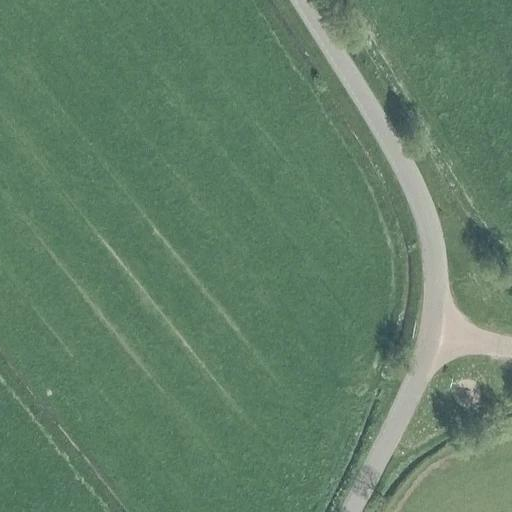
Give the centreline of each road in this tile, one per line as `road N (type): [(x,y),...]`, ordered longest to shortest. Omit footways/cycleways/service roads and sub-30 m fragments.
road 1 (tertiary): [(431,331),(436,275),(428,222),(404,165),(301,0)]
road 2 (tertiary): [(351,511),(431,331)]
